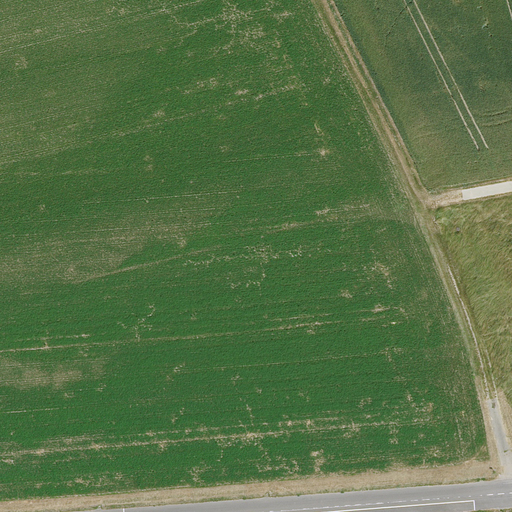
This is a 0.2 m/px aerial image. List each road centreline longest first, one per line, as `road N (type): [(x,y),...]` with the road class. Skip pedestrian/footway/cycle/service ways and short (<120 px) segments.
road 1 (track): [(511,485),(419,199),(511,183)]
road 2 (track): [(511,492),(251,511)]
road 3 (track): [(419,199),(322,0)]
